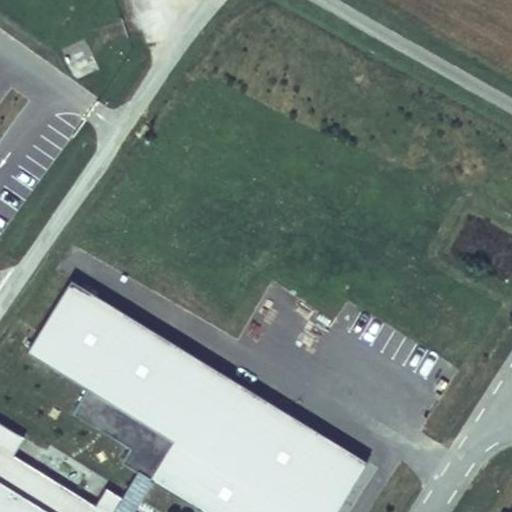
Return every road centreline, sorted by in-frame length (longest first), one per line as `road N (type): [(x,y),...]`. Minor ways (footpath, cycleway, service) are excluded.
road 1 (unclassified): [(210,0),(0,304)]
road 2 (unclassified): [(511,108),(319,0)]
road 3 (residential): [(511,426),(467,450),(427,511)]
